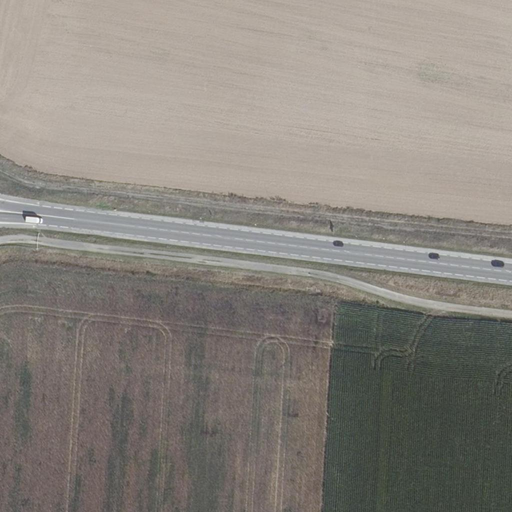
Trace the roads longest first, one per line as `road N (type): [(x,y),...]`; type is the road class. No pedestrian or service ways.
road 1 (track): [(511,303),(0,242)]
road 2 (primary): [(511,272),(1,211)]
